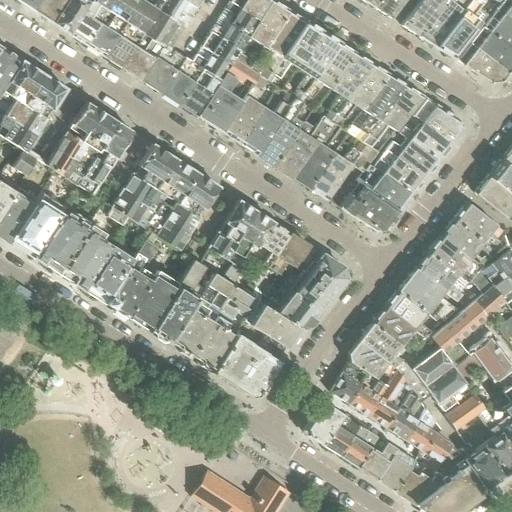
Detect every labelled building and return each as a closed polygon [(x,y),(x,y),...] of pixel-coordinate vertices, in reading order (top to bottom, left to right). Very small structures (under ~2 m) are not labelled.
[(15,0),(31,10),(37,0),(15,0)] [(37,0),(31,10),(51,23),(66,0),(37,0)] [(67,34),(89,0),(88,0),(66,0),(51,23),(67,34)] [(67,34),(85,45),(107,12),(89,0),(67,34)] [(107,12),(110,14),(110,13),(114,16),(125,23),(136,30),(140,33),(138,35),(140,37),(157,10),(140,0),(88,0),(89,0),(107,12)] [(140,0),(157,10),(163,0),(140,0)] [(184,28),(196,8),(183,0),(163,0),(157,10),(184,28)] [(183,0),(196,8),(201,0),(183,0)] [(257,19),(269,0),(229,0),(228,2),(257,19)] [(255,42),(263,47),(288,11),(270,0),(269,0),(257,19),(247,35),(238,49),(233,57),(232,58),(249,69),(254,62),(246,57),(255,42)] [(376,0),(371,7),(389,19),(403,0),(376,0)] [(418,0),(399,25),(416,36),(445,0),(418,0)] [(434,48),(470,0),(493,0),(496,2),(497,0),(445,0),(416,36),(434,48)] [(479,0),(470,0),(434,48),(451,59),(480,22),(472,16),(482,2),(479,0)] [(511,22),(511,0),(502,0),(495,10),(511,22)] [(257,19),(228,2),(224,9),(234,15),(229,23),(247,35),(257,19)] [(170,49),(184,28),(157,10),(140,37),(142,38),(144,40),(146,37),(149,39),(160,47),(162,45),(170,49)] [(511,22),(495,10),(489,17),(493,20),(490,25),(485,21),(481,27),(511,49),(511,22)] [(261,67),(254,62),(249,69),(258,75),(266,80),(304,21),(288,11),(263,47),(271,52),(261,67)] [(85,45),(103,57),(125,23),(114,16),(110,13),(110,14),(107,12),(85,45)] [(238,49),(247,35),(229,23),(219,16),(210,31),(238,49)] [(296,68),(321,32),(304,21),(266,80),(266,81),(274,86),(278,77),(288,63),(296,68)] [(103,57),(122,69),(140,41),(142,38),(140,37),(138,35),(140,33),(136,30),(125,23),(103,57)] [(507,72),(511,65),(511,49),(481,27),(468,44),(507,72)] [(210,31),(200,46),(228,64),(232,58),(233,57),(238,49),(210,31)] [(293,98),(298,101),(337,43),(321,32),(296,68),(291,75),(299,81),(298,82),(294,88),(293,87),(288,94),(293,98)] [(122,69),(139,80),(160,47),(149,39),(146,37),(144,40),(142,38),(140,41),(122,69)] [(321,84),(328,89),(354,53),(337,43),(298,101),(302,103),(305,106),(321,84)] [(507,72),(468,44),(455,61),(488,83),(500,81),(507,72)] [(161,94),(184,58),(170,49),(162,45),(160,47),(139,80),(161,94)] [(201,68),(202,68),(204,70),(217,80),(228,64),(200,46),(191,62),(195,64),(201,68)] [(0,91),(20,61),(0,47),(0,91)] [(329,121),(371,64),(354,53),(328,89),(337,94),(326,109),(321,116),(329,121)] [(161,94),(178,105),(202,68),(201,68),(195,64),(191,62),(184,58),(161,94)] [(195,116),(221,132),(241,101),(232,95),(227,91),(235,80),(240,83),(243,78),(252,84),(252,83),(258,75),(249,69),(232,58),(228,64),(217,80),(195,116)] [(23,105),(43,75),(20,61),(0,91),(0,95),(5,99),(8,95),(14,99),(23,105)] [(361,110),(388,75),(371,64),(329,121),(330,122),(330,121),(336,126),(341,119),(342,120),(353,105),(361,110)] [(178,105),(195,116),(217,80),(204,70),(202,68),(178,105)] [(23,105),(45,118),(50,110),(51,110),(64,89),(43,75),(23,105)] [(238,144),(262,107),(253,101),(261,89),(260,89),(266,81),(266,80),(258,75),(252,83),(252,84),(241,101),(221,132),(238,144)] [(362,143),(404,85),(388,75),(361,110),(369,115),(358,129),(363,133),(358,140),(359,141),(362,143)] [(365,145),(369,148),(370,147),(386,125),(394,131),(422,97),(404,85),(362,143),(365,145)] [(238,144),(256,156),(288,106),(293,98),(288,94),(286,93),(280,101),(272,113),(262,107),(238,144)] [(298,101),(293,98),(288,106),(256,156),(273,167),(302,122),(293,117),(302,103),(298,101)] [(35,136),(45,119),(45,118),(23,105),(14,99),(3,115),(35,136)] [(411,116),(449,145),(460,131),(458,120),(435,105),(425,99),(418,107),(418,106),(411,116)] [(102,145),(116,123),(84,102),(70,124),(70,125),(68,128),(82,137),(79,141),(97,152),(102,145)] [(35,136),(3,115),(4,116),(0,122),(0,136),(13,145),(22,151),(24,152),(35,136)] [(291,178),(329,121),(321,116),(313,127),(303,121),(302,123),(302,122),(273,167),(291,178)] [(449,145),(411,116),(408,120),(414,125),(410,132),(402,126),(397,133),(404,138),(435,162),(449,145)] [(309,190),(333,153),(323,147),(325,145),(331,136),(331,135),(324,130),(330,122),(329,121),(291,178),(309,190)] [(102,145),(116,154),(130,132),(116,123),(102,145)] [(54,150),(86,169),(87,167),(93,158),(97,152),(79,141),(65,132),(54,150)] [(422,179),(435,162),(404,138),(398,146),(391,141),(385,149),(422,179)] [(332,189),(351,164),(365,145),(362,143),(359,141),(354,149),(351,147),(342,159),(333,153),(309,190),(333,205),(340,195),(332,189)] [(511,143),(499,160),(511,170),(511,143)] [(108,167),(116,154),(102,145),(97,152),(93,158),(108,167)] [(155,190),(174,160),(150,145),(134,170),(142,175),(139,178),(132,174),(155,190)] [(396,213),(409,196),(380,173),(368,164),(376,152),(370,147),(369,148),(365,145),(351,164),(361,172),(363,170),(369,174),(361,185),(396,213)] [(409,196),(422,179),(385,149),(377,159),(387,165),(380,173),(409,196)] [(76,184),(86,169),(54,150),(45,164),(64,177),(64,178),(75,185),(76,184)] [(24,152),(22,151),(11,166),(24,175),(35,159),(24,152)] [(91,194),(108,167),(93,158),(87,167),(86,169),(76,184),(91,194)] [(159,192),(174,202),(177,203),(196,174),(174,160),(155,190),(159,192)] [(511,170),(499,160),(473,193),(511,223),(511,208),(511,207),(511,170)] [(156,196),(159,192),(155,190),(132,174),(121,190),(155,211),(162,200),(156,196)] [(177,203),(198,217),(203,209),(213,193),(217,187),(196,174),(177,203)] [(0,212),(14,191),(0,181),(0,212)] [(383,229),(396,213),(361,185),(357,182),(338,208),(372,231),(383,229)] [(137,216),(147,223),(155,211),(121,190),(110,207),(105,216),(121,226),(127,217),(134,221),(137,216)] [(6,242),(32,202),(14,191),(0,212),(0,238),(2,240),(6,242)] [(6,242),(31,258),(34,253),(60,212),(63,207),(40,192),(37,197),(36,197),(32,202),(6,242)] [(188,233),(198,217),(177,203),(174,202),(171,207),(162,200),(155,211),(188,233)] [(234,244),(255,212),(237,200),(216,233),(234,244)] [(451,220),(495,254),(502,248),(496,243),(503,235),(502,231),(465,202),(451,220)] [(188,233),(155,211),(147,223),(153,227),(150,232),(160,237),(178,249),(188,233)] [(41,264),(56,274),(89,223),(74,213),(70,219),(60,212),(34,253),(31,258),(41,264)] [(256,247),(271,223),(255,212),(234,244),(231,250),(247,260),(248,260),(244,257),(246,255),(243,253),(245,249),(249,243),(256,247)] [(480,265),(495,254),(451,220),(439,236),(479,267),(480,265)] [(71,284),(80,290),(109,244),(100,238),(104,232),(89,223),(56,274),(72,283),(71,284)] [(270,268),(291,235),(271,223),(258,244),(264,248),(257,259),(266,266),(270,268)] [(146,328),(176,282),(156,269),(153,274),(140,266),(144,260),(146,262),(156,247),(155,246),(160,237),(150,232),(149,231),(144,239),(132,258),(105,306),(110,308),(110,309),(125,318),(128,313),(147,325),(145,328),(146,328)] [(247,260),(231,250),(234,244),(216,233),(207,247),(231,262),(241,269),(242,269),(247,260)] [(291,235),(270,268),(278,274),(282,268),(289,273),(299,258),(306,263),(314,250),(291,235)] [(479,267),(439,236),(426,252),(456,275),(466,283),(469,279),(477,289),(475,290),(481,295),(493,287),(481,269),(480,270),(478,267),(479,267)] [(103,305),(105,306),(132,258),(109,244),(80,290),(95,300),(103,305)] [(493,287),(493,288),(511,273),(511,255),(507,249),(481,269),(493,287)] [(449,284),(456,275),(426,252),(413,269),(442,292),(455,302),(464,308),(474,300),(481,295),(475,290),(469,295),(464,291),(461,294),(455,290),(458,287),(453,283),(451,286),(449,284)] [(319,254),(299,279),(314,290),(306,304),(317,313),(344,279),(341,268),(319,254)] [(167,342),(202,289),(193,283),(203,266),(198,263),(197,264),(190,259),(176,282),(146,328),(156,335),(157,339),(163,343),(167,342)] [(186,356),(190,356),(215,314),(205,308),(216,291),(224,296),(232,284),(241,269),(231,262),(221,277),(213,272),(205,284),(202,289),(167,342),(169,343),(169,342),(177,347),(177,349),(179,353),(182,355),(186,356)] [(439,296),(442,292),(413,269),(396,290),(425,313),(433,303),(440,308),(432,318),(438,323),(455,309),(439,296)] [(503,302),(505,304),(511,298),(511,273),(493,288),(503,302)] [(308,324),(317,313),(306,304),(314,290),(299,279),(298,281),(290,274),(266,304),(266,307),(274,312),(297,328),(308,324)] [(215,314),(190,356),(198,361),(198,363),(200,367),(204,369),(207,370),(211,369),(234,333),(237,329),(227,322),(235,312),(243,317),(255,299),(254,298),(243,291),(232,284),(224,296),(227,298),(215,314)] [(248,285),(243,291),(254,298),(255,299),(259,302),(263,296),(248,285)] [(487,316),(503,302),(493,288),(493,287),(481,295),(474,300),(487,316)] [(418,322),(425,313),(396,290),(383,307),(422,338),(430,332),(418,322)] [(284,348),(297,328),(274,312),(266,307),(261,303),(259,302),(255,299),(243,317),(244,318),(242,321),(275,341),(269,350),(278,357),(280,354),(284,348)] [(474,326),(487,316),(474,300),(464,308),(461,310),(474,326)] [(416,343),(422,338),(383,307),(370,323),(399,346),(406,337),(416,343)] [(463,336),(474,326),(461,310),(450,319),(463,336)] [(496,327),(495,328),(504,339),(505,338),(511,333),(511,316),(511,315),(496,327)] [(453,345),(463,336),(450,319),(440,328),(453,345)] [(393,353),(399,346),(370,323),(356,340),(396,371),(403,360),(402,360),(393,353)] [(453,345),(440,328),(429,337),(430,338),(437,347),(442,354),(453,345)] [(231,386),(256,347),(247,341),(246,342),(234,333),(211,369),(209,372),(231,386)] [(509,365),(488,338),(470,352),(490,379),(509,365)] [(374,378),(380,382),(386,386),(396,371),(356,340),(346,353),(347,361),(357,367),(366,373),(374,378)] [(256,347),(231,386),(247,397),(254,396),(254,395),(276,361),(263,352),(263,351),(256,347)] [(450,365),(442,354),(437,347),(423,358),(436,376),(450,365)] [(423,358),(410,368),(416,377),(422,386),(436,376),(423,358)] [(449,394),(457,389),(464,383),(458,375),(467,367),(463,363),(466,360),(464,358),(452,367),(450,365),(436,376),(449,394)] [(366,417),(383,428),(403,398),(395,393),(400,385),(406,392),(416,377),(410,368),(403,360),(396,371),(386,386),(366,417)] [(328,392),(346,404),(361,379),(366,373),(357,367),(347,361),(328,392)] [(346,404),(366,417),(386,386),(380,382),(374,378),(366,373),(361,379),(346,404)] [(449,394),(436,376),(422,386),(429,395),(436,404),(449,394)] [(383,428),(403,440),(419,416),(413,412),(419,403),(429,395),(422,386),(416,377),(406,392),(403,398),(383,428)] [(508,402),(511,407),(511,389),(509,386),(501,392),(508,402)] [(457,389),(449,394),(436,404),(442,412),(455,402),(457,405),(443,416),(453,430),(459,438),(470,430),(464,422),(475,414),(481,422),(489,416),(467,387),(462,390),(465,393),(461,395),(457,389)] [(302,432),(320,444),(339,414),(321,402),(302,432)] [(511,446),(511,407),(508,402),(489,416),(511,446)] [(169,420),(152,409),(148,414),(165,426),(169,420)] [(419,451),(422,453),(435,433),(430,429),(434,422),(423,409),(419,416),(403,440),(419,451)] [(338,456),(358,425),(339,414),(320,444),(338,456)] [(484,489),(511,467),(511,446),(489,416),(481,422),(492,436),(470,453),(462,459),(484,489)] [(356,467),(376,437),(358,425),(338,456),(356,467)] [(438,463),(451,445),(448,443),(449,442),(440,430),(437,434),(435,433),(422,453),(438,463)] [(356,467),(374,479),(394,449),(376,437),(356,467)] [(452,511),(484,489),(462,459),(451,445),(438,463),(412,504),(424,511),(452,511)] [(374,479),(393,492),(413,461),(394,449),(374,479)] [(412,504),(438,463),(422,453),(419,451),(417,455),(426,460),(421,467),(413,461),(393,492),(412,504)] [(275,511),(288,493),(263,477),(249,499),(206,471),(190,497),(213,511),(275,511)]
